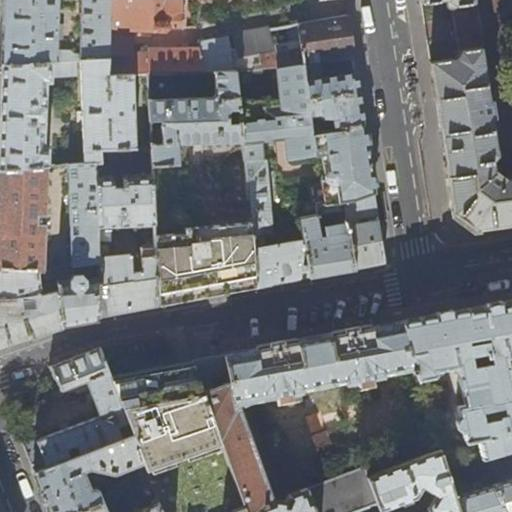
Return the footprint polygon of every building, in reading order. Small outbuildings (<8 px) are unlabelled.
[(0,63),(50,62),(53,62),(75,61),(79,61),(107,58),(109,0),(2,0),(2,19),(0,61),(0,63)] [(182,11),(181,0),(109,0),(107,58),(106,75),(131,74),(203,71),(200,47),(143,50),(143,53),(128,52),(130,26),(183,26),(183,12),(182,11)] [(446,0),(453,6),(460,50),(454,57),(429,62),(442,144),(450,194),(453,215),(473,230),(489,228),(511,224),(511,0),(420,0),(421,4),(446,0)] [(317,61),(353,55),(347,17),(298,25),(300,41),(310,116),(333,118),(335,129),(364,125),(356,73),(318,79),(317,61)] [(276,68),(278,68),(273,44),(270,29),(269,28),(237,34),(240,55),(258,53),(259,61),(240,63),(240,70),(276,68)] [(201,47),(200,47),(203,71),(213,71),(235,70),(236,70),(230,35),(200,40),(201,47)] [(278,68),(276,68),(280,100),(264,102),(264,100),(238,102),(239,110),(240,123),(242,142),(244,161),(265,158),(263,140),(285,138),(287,157),(315,152),(319,185),(312,186),(314,202),(317,203),(322,202),(325,206),(349,201),(374,192),(368,156),(364,125),(335,129),(318,132),(312,133),(311,123),(310,116),(300,41),(273,44),(278,68)] [(79,61),(83,163),(92,162),(98,162),(98,150),(133,148),(131,74),(106,75),(107,58),(79,61)] [(75,61),(53,62),(53,77),(75,77),(75,61)] [(49,83),(50,62),(0,63),(0,168),(46,166),(47,166),(48,148),(43,147),(45,83),(49,83)] [(238,102),(235,70),(213,71),(214,95),(210,98),(147,101),(148,121),(159,121),(160,144),(149,144),(149,147),(150,166),(177,165),(176,145),(242,142),(240,123),(227,124),(226,115),(228,115),(230,112),(231,111),(239,110),(238,102)] [(97,279),(98,317),(113,314),(128,311),(158,305),(154,246),(139,247),(140,271),(133,272),(131,254),(107,256),(105,226),(153,224),(150,166),(149,147),(133,148),(98,150),(98,162),(92,162),(98,262),(98,270),(97,279)] [(283,283),(309,278),(304,238),(265,245),(264,237),(273,236),(265,158),(244,161),(250,221),(257,287),(257,288),(283,283)] [(92,263),(98,262),(92,162),(83,163),(66,164),(71,266),(79,265),(92,263)] [(0,268),(37,269),(42,269),(46,166),(0,168),(0,268)] [(322,202),(317,203),(318,215),(345,211),(354,269),(369,266),(385,263),(378,221),(374,192),(349,201),(325,206),(322,202)] [(309,278),(331,274),(354,269),(345,211),(318,215),(300,219),(301,222),(304,238),(309,278)] [(209,296),(257,287),(250,221),(184,228),(185,232),(153,235),(154,246),(158,305),(209,296)] [(79,320),(98,317),(97,279),(84,279),(79,274),(79,265),(71,266),(55,268),(55,270),(56,280),(60,324),(79,320)] [(60,324),(56,280),(39,284),(37,269),(0,268),(0,347),(4,346),(28,339),(38,335),(61,328),(60,324)] [(511,299),(507,301),(428,316),(401,321),(416,371),(418,379),(445,374),(444,368),(455,366),(457,376),(456,381),(458,385),(460,387),(463,403),(455,404),(457,415),(455,417),(454,420),(454,425),(456,429),(461,431),(463,441),(476,438),(481,457),(511,447),(511,389),(509,376),(510,372),(510,370),(509,367),(506,363),(505,356),(511,355),(511,299)] [(350,330),(223,354),(228,381),(230,380),(239,405),(277,398),(277,396),(285,394),(286,396),(300,393),(300,391),(344,383),(344,384),(359,382),(358,380),(367,378),(367,380),(382,377),(382,375),(409,370),(409,372),(416,371),(401,321),(350,330)] [(28,458),(33,471),(131,434),(110,376),(99,347),(74,357),(50,366),(59,385),(48,387),(53,398),(63,394),(62,391),(65,389),(67,394),(75,390),(73,386),(86,381),(99,416),(22,445),(28,458)] [(204,358),(191,360),(244,511),(347,511),(376,501),(366,475),(362,466),(362,465),(286,493),(283,492),(252,409),(241,411),(239,405),(230,380),(228,381),(223,354),(204,358)] [(151,368),(110,376),(131,434),(149,481),(160,511),(241,511),(244,511),(191,360),(176,363),(151,368)] [(291,458),(344,446),(337,415),(284,427),(291,458)] [(424,434),(427,442),(436,438),(434,431),(424,434)] [(131,434),(33,471),(42,494),(49,511),(73,511),(101,500),(96,490),(95,488),(93,487),(91,487),(89,487),(88,487),(81,470),(86,469),(112,472),(135,464),(137,470),(135,474),(140,485),(149,481),(131,434)] [(458,511),(453,495),(439,447),(366,475),(376,501),(379,511),(384,511),(383,508),(414,496),(421,485),(433,493),(427,504),(430,511),(458,511)] [(506,479),(495,482),(503,511),(511,511),(511,473),(511,469),(503,472),(506,479)] [(101,500),(73,511),(160,511),(149,481),(140,485),(144,495),(148,497),(150,503),(129,511),(105,511),(106,511),(101,500)] [(503,511),(495,482),(453,495),(458,511),(503,511)]
